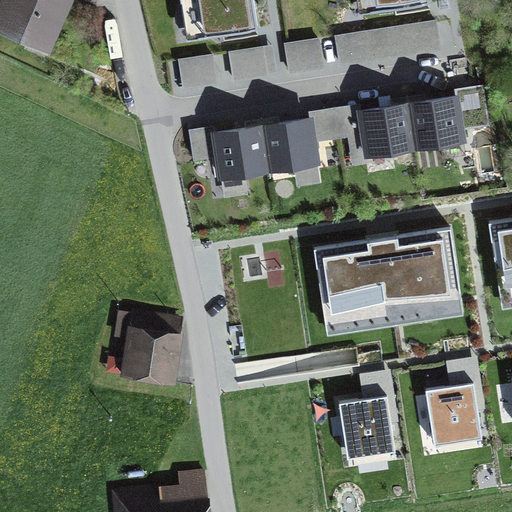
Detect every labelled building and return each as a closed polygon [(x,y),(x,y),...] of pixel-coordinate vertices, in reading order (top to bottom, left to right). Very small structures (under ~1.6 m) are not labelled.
[(0,0),(0,30),(47,50),(67,0),(0,0)] [(256,24),(252,0),(182,0),(187,33),(256,24)] [(434,20),(335,35),(339,61),(438,46),(434,20)] [(320,38),(284,43),(288,69),(324,64),(320,38)] [(271,45),(230,51),(234,77),(275,71),(271,45)] [(211,54),(177,59),(181,84),(214,80),(211,54)] [(456,96),(406,103),(412,146),(463,139),(456,96)] [(406,103),(357,111),(363,154),(412,146),(406,103)] [(309,117),(258,125),(265,168),(315,160),(309,117)] [(258,125),(209,132),(216,175),(265,168),(258,125)] [(511,302),(511,222),(494,225),(505,303),(511,302)] [(447,232),(317,252),(329,329),(459,310),(447,232)] [(125,308),(116,374),(172,382),(182,316),(125,308)] [(479,436),(472,385),(429,391),(437,442),(479,436)] [(385,399),(342,405),(349,455),(393,449),(385,399)] [(176,482),(154,484),(111,489),(112,511),(207,511),(206,494),(203,468),(175,470),(176,482)]
